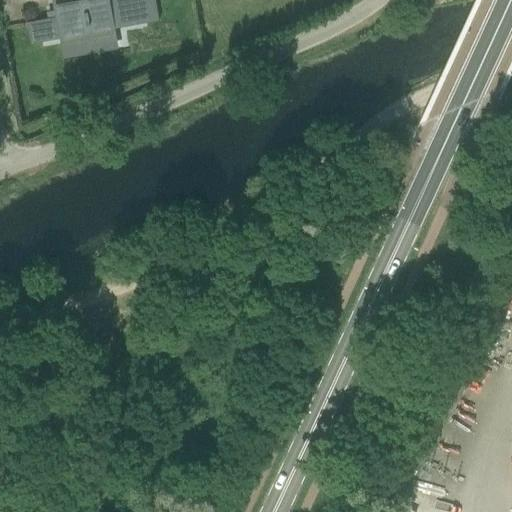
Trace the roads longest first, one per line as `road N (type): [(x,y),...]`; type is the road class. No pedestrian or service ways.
road 1 (unclassified): [(0,331),(213,244),(382,119),(511,63)]
road 2 (secondary): [(270,511),(509,0)]
road 3 (unclassified): [(1,170),(312,39),(375,0)]
